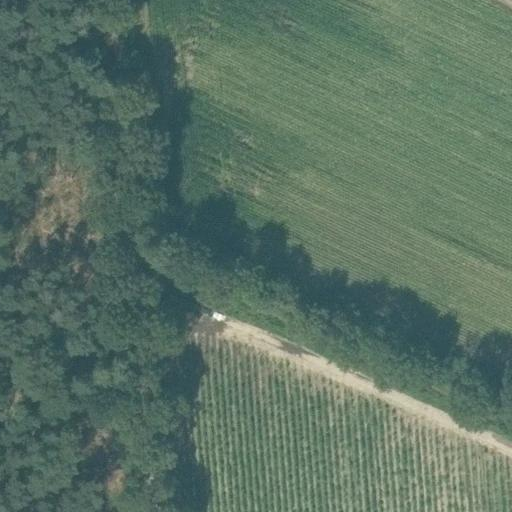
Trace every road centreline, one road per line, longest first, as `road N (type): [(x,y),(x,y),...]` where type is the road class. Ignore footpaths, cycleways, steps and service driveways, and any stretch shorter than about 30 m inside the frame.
road 1 (track): [(511,418),(183,273)]
road 2 (track): [(125,247),(148,511)]
road 3 (track): [(138,253),(125,247),(103,0)]
